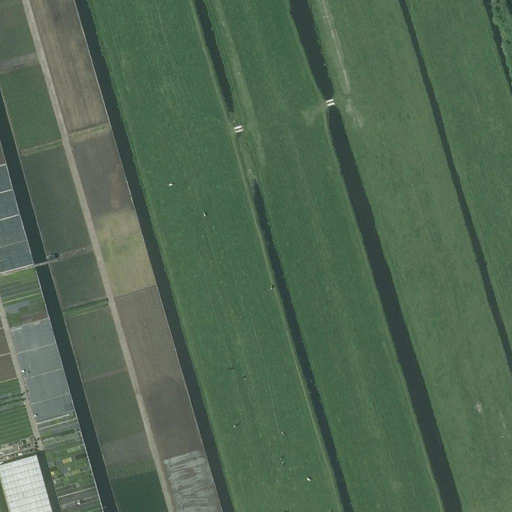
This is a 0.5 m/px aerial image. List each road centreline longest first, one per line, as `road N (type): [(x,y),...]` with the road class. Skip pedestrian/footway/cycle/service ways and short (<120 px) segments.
road 1 (track): [(171,511),(25,0)]
road 2 (track): [(55,511),(0,309)]
